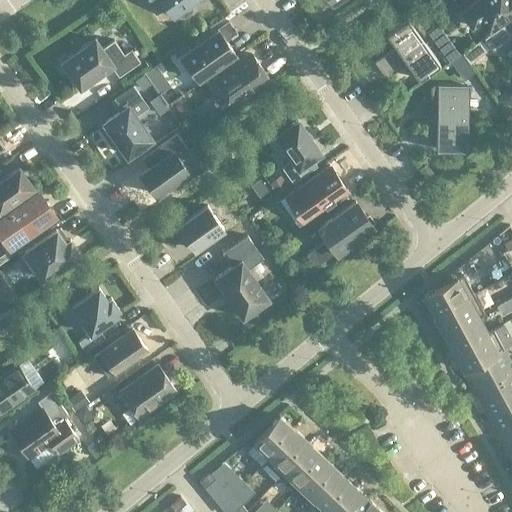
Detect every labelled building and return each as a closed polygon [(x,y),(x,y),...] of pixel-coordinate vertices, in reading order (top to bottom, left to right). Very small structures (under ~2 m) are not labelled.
[(152,0),(155,3),(158,0),(162,0),(174,16),(178,14),(180,17),(184,17),(192,11),(193,7),(191,5),(197,0),(152,0)] [(511,0),(473,0),(469,3),(470,4),(462,10),(472,24),(480,18),(488,29),(511,12),(511,0)] [(418,78),(440,63),(408,18),(386,33),(396,46),(374,61),(384,75),(405,60),(418,78)] [(187,72),(190,70),(192,69),(198,78),(235,53),(226,39),(237,32),(229,20),(204,38),(204,37),(203,38),(200,41),(200,40),(199,41),(177,57),(187,72)] [(511,35),(503,23),(484,37),(493,50),(511,36),(511,35)] [(111,64),(112,66),(119,76),(140,61),(131,48),(124,53),(114,39),(102,48),(95,38),(62,61),(80,86),(111,64)] [(479,41),(463,53),(463,54),(468,60),(470,63),(486,51),(479,41)] [(450,47),(444,52),(451,62),(453,61),(462,55),(457,49),(450,47)] [(159,60),(152,50),(142,57),(149,67),(159,60)] [(269,78),(252,53),(215,79),(232,104),(269,78)] [(462,55),(453,61),(457,67),(468,60),(463,54),(462,55)] [(163,74),(156,65),(145,73),(152,82),(163,74)] [(144,73),(136,79),(143,89),(151,83),(144,73)] [(133,85),(113,100),(120,110),(105,121),(113,133),(114,135),(115,135),(118,140),(119,142),(128,154),(151,137),(135,115),(148,106),(133,85)] [(470,87),(438,86),(436,148),(468,149),(470,87)] [(167,109),(158,96),(150,101),(160,114),(167,109)] [(283,166),(293,181),(316,165),(312,158),(321,152),(313,141),(314,140),(311,137),(308,133),(309,133),(306,129),(306,130),(298,119),(275,135),(292,159),(283,166)] [(176,132),(157,146),(164,156),(141,172),(156,193),(188,170),(180,159),(190,152),(176,132)] [(198,164),(202,170),(208,166),(204,160),(198,164)] [(299,226),(349,190),(348,189),(348,190),(331,166),(331,165),(331,164),(280,200),(281,201),(287,197),(294,207),(293,208),(295,211),(296,210),(304,221),(298,225),(299,226)] [(0,180),(0,209),(33,186),(19,166),(0,180)] [(282,176),(271,184),(278,194),(289,187),(282,176)] [(257,191),(264,200),(272,194),(265,185),(257,191)] [(53,214),(38,192),(0,219),(0,229),(10,244),(53,214)] [(328,238),(326,239),(307,253),(315,265),(336,250),(337,251),(373,226),(356,201),(320,226),(328,238)] [(178,225),(194,248),(224,227),(208,205),(178,225)] [(65,242),(56,229),(24,251),(42,277),(79,251),(70,239),(65,242)] [(263,257),(247,234),(222,252),(231,265),(216,276),(214,277),(215,278),(216,278),(242,315),(241,315),(242,316),(244,315),(268,298),(268,299),(269,298),(268,296),(248,268),(263,257)] [(0,255),(0,262),(9,256),(6,251),(0,255)] [(0,273),(0,295),(6,304),(16,297),(0,273)] [(463,273),(458,276),(424,294),(435,314),(474,293),(463,273)] [(90,332),(88,334),(78,340),(86,351),(105,337),(98,327),(117,313),(115,310),(119,308),(111,297),(107,299),(98,286),(71,305),(90,332)] [(484,312),(474,293),(435,314),(445,332),(478,315),(478,316),(484,312)] [(478,315),(445,332),(455,350),(487,333),(487,332),(478,316),(478,315)] [(65,336),(58,326),(39,340),(46,350),(65,336)] [(133,327),(99,351),(93,355),(108,376),(148,349),(133,327)] [(493,328),(489,330),(487,332),(487,333),(455,350),(464,368),(502,348),(503,349),(504,348),(493,328)] [(502,348),(464,368),(477,391),(511,372),(511,365),(503,349),(502,348)] [(0,411),(34,387),(18,364),(0,376),(0,411)] [(122,393),(121,394),(118,396),(126,408),(130,405),(139,417),(177,390),(158,364),(120,390),(122,393)] [(511,402),(511,372),(477,391),(489,415),(511,402)] [(40,410),(11,431),(26,452),(28,455),(31,453),(50,440),(56,449),(58,452),(61,449),(61,450),(75,440),(78,438),(76,435),(76,434),(64,417),(68,414),(51,390),(38,400),(43,408),(40,410)] [(89,402),(82,391),(67,401),(75,412),(89,402)] [(511,432),(511,402),(489,415),(502,438),(511,432)] [(296,429),(280,414),(254,441),(269,456),(270,457),(296,429)] [(311,443),(296,429),(270,457),(269,456),(264,461),(280,476),(311,443)] [(511,432),(502,438),(511,456),(511,432)] [(94,442),(87,447),(95,457),(102,452),(94,442)] [(325,458),(311,443),(280,476),(295,490),(325,458)] [(340,472),(325,458),(295,490),(310,504),(340,472)] [(216,478),(210,471),(199,480),(205,487),(216,478)] [(330,511),(355,486),(340,472),(310,504),(318,511),(330,511)] [(358,511),(370,500),(355,486),(330,511),(358,511)] [(186,502),(181,495),(170,504),(175,511),(186,502)] [(382,511),(370,500),(358,511),(382,511)]
